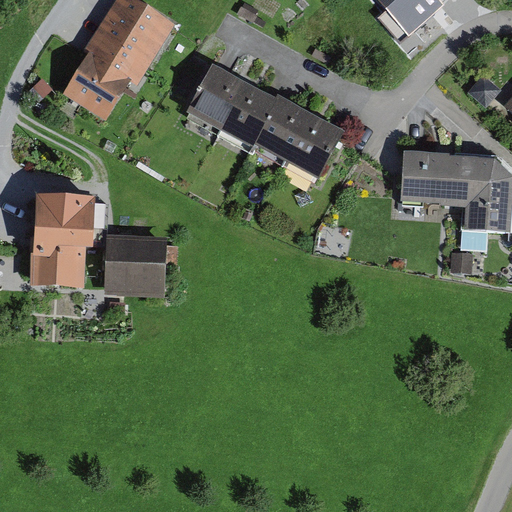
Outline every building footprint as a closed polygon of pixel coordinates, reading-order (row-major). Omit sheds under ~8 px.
[(382,0),(413,35),(435,16),(433,13),(447,0),(382,0)] [(175,29),(134,4),(100,58),(141,83),(175,29)] [(141,83),(100,58),(75,99),(93,110),(90,115),(113,129),(141,83)] [(253,91),(215,71),(189,120),(227,140),(253,91)] [(464,93),(461,96),(480,113),(497,94),(478,78),(464,93)] [(266,154),(289,111),(253,91),(227,140),(264,159),(266,154)] [(302,172),(327,123),(292,105),(289,111),(266,154),(302,172)] [(336,189),(361,140),(327,123),(302,172),(336,189)] [(458,161),(411,157),(407,209),(454,213),(458,161)] [(511,166),(510,165),(458,161),(454,213),(481,215),(479,237),(511,241),(511,166)] [(114,203),(38,200),(35,290),(90,292),(91,254),(112,254),(114,203)] [(177,245),(119,244),(117,302),(175,304),(177,245)]
